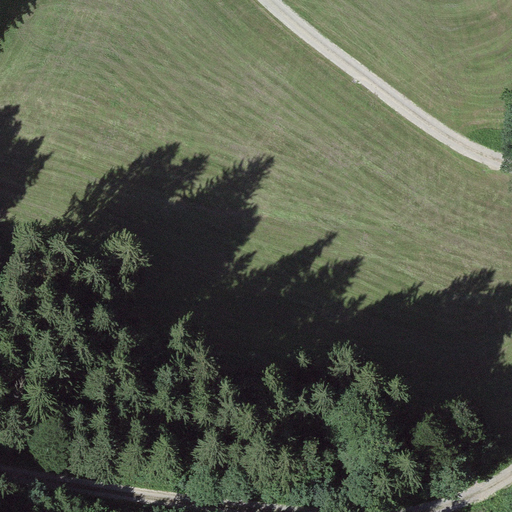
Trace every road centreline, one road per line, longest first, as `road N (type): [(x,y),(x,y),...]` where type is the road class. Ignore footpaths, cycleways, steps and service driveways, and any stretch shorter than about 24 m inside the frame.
road 1 (track): [(324,511),(101,488),(0,465)]
road 2 (track): [(264,0),(424,121),(511,161)]
